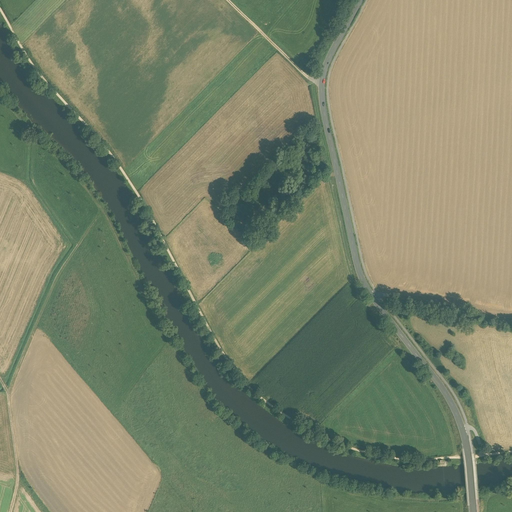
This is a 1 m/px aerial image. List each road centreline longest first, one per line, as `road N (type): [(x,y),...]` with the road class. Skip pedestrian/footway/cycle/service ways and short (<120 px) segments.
road 1 (track): [(511,495),(417,504),(376,497),(331,486),(249,443),(198,387),(104,213),(0,93)]
road 2 (track): [(0,10),(28,62),(133,187),(247,389),(355,449),(456,457)]
road 3 (tertiary): [(472,511),(456,415),(360,275),(327,126),(322,73),(360,0)]
road 4 (track): [(196,511),(38,324)]
road 5 (track): [(511,321),(371,295)]
road 6 (track): [(0,378),(18,465),(12,511)]
road 7 (track): [(104,213),(38,324)]
road 8 (track): [(226,0),(321,84)]
